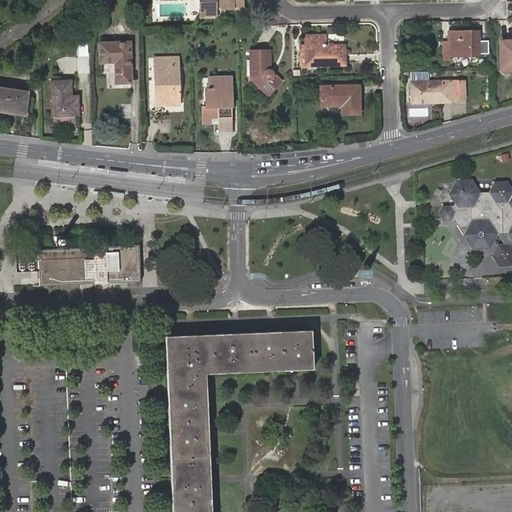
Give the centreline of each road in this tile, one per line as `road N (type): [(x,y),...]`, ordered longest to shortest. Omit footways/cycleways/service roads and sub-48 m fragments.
road 1 (residential): [(408,511),(395,307),(369,293),(261,297),(246,289)]
road 2 (residential): [(0,309),(210,300),(246,289)]
road 3 (secondary): [(164,167),(0,147)]
road 4 (residential): [(391,149),(387,11)]
road 5 (secondary): [(237,181),(299,178),(361,157)]
road 6 (secondary): [(511,115),(391,149)]
road 7 (secondary): [(361,157),(237,168)]
